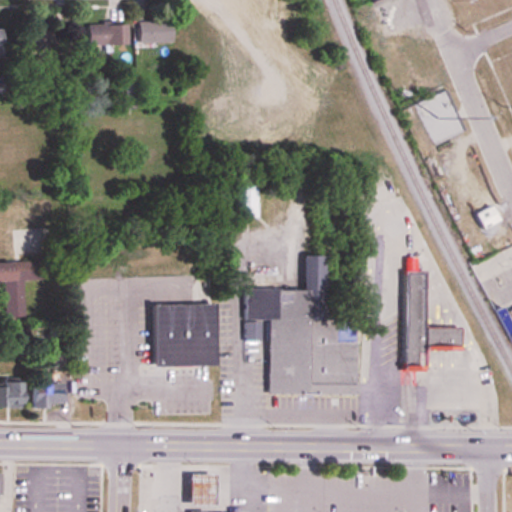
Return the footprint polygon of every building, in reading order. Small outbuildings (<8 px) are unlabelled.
[(136,22),(136,42),(170,42),(170,22),(136,22)] [(85,25),(85,47),(126,47),(126,25),(85,25)] [(69,28),(23,29),(23,55),(70,54),(69,28)] [(0,101),(0,124),(16,124),(16,102),(0,101)] [(0,142),(0,161),(48,162),(48,143),(0,142)] [(253,182),(231,182),(231,219),(253,219),(253,182)] [(497,221),(489,205),(472,214),(480,230),(497,221)] [(240,290),(241,344),(262,344),(263,396),(353,396),(352,319),(322,320),(322,257),(304,257),(304,290),(240,290)] [(455,328),(419,328),(420,271),(411,271),(411,260),(399,259),(398,372),(420,373),(421,351),(455,352),(455,328)] [(0,281),(2,282),(3,318),(23,317),(22,280),(37,280),(36,262),(0,263),(0,281)] [(146,306),(147,367),(209,366),(208,305),(146,306)] [(0,408),(16,409),(16,383),(0,382),(0,408)] [(28,409),(57,409),(57,384),(28,384),(28,409)] [(208,506),(183,506),(183,473),(208,473),(208,506)]
